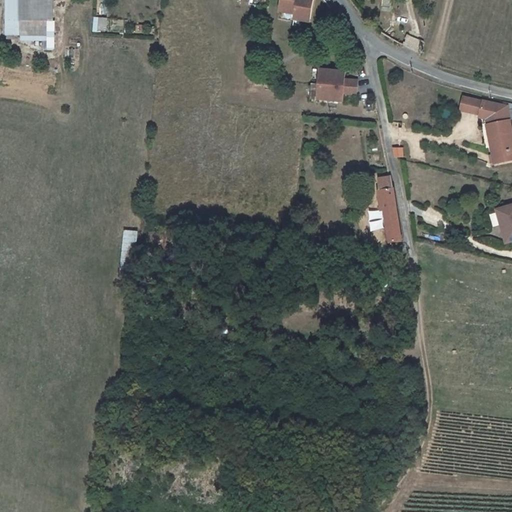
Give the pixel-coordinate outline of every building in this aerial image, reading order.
[(48,37),(47,0),(19,0),(21,39),(48,37)] [(278,0),(275,14),(290,17),(290,22),(305,25),(310,0),(278,0)] [(342,72),(309,68),(305,98),(337,103),(339,95),(352,96),(353,82),(341,80),(342,72)] [(511,157),(511,155),(507,120),(506,105),(482,99),(482,100),(463,95),(460,107),(479,112),(490,115),(491,123),(488,123),(491,138),(487,139),(490,161),(511,157)] [(404,155),(402,146),(394,148),(395,156),(404,155)] [(381,235),(394,234),(385,178),(372,180),(374,190),(371,191),(373,208),(377,208),(381,235)] [(511,208),(493,212),(497,229),(502,227),(506,245),(511,243),(511,208)] [(502,227),(497,229),(501,246),(506,245),(502,227)] [(122,230),(122,273),(136,273),(136,230),(122,230)] [(394,234),(381,235),(382,243),(395,241),(394,234)]
